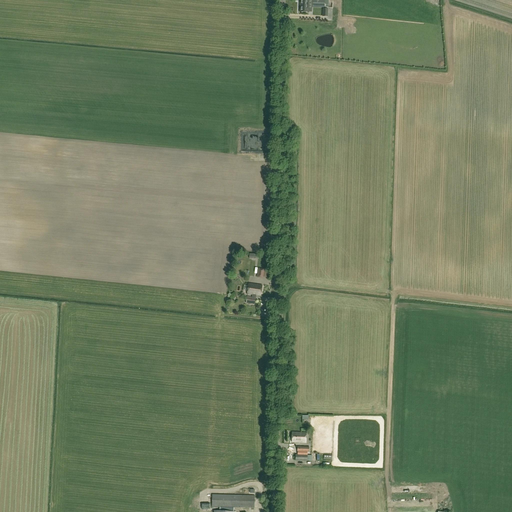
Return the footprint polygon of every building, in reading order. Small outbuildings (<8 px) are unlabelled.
[(300,0),(300,7),(300,13),(309,13),(309,9),(312,9),(312,5),(311,5),(312,2),(311,0),(300,0)] [(265,269),(258,269),(257,278),(264,279),(264,278),(267,278),(268,268),(266,268),(266,271),(265,271),(265,269)] [(262,286),(249,284),(247,294),(253,295),(252,298),(247,297),(246,303),(255,304),(256,295),(261,296),(262,286)] [(292,442),(306,443),(306,433),(292,433),(292,442)] [(297,452),(298,452),(298,455),(296,455),(296,461),(307,461),(308,452),(309,452),(309,448),(298,447),(297,452)] [(254,496),(212,495),(212,507),(254,509),(254,496)]
